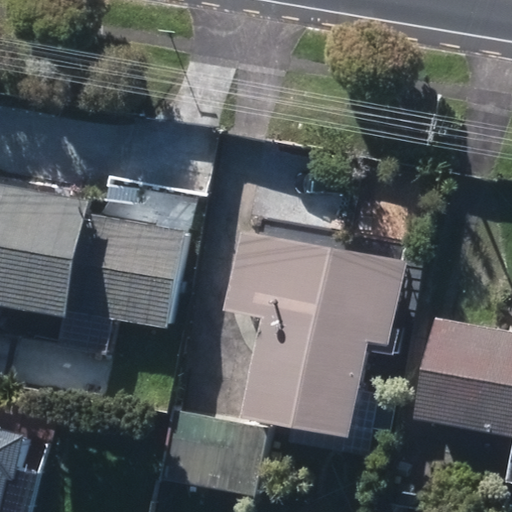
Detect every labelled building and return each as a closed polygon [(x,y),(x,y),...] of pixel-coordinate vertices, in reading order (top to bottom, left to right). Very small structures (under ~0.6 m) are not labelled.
[(0,323),(3,306),(73,318),(73,315),(176,330),(191,233),(93,218),(96,202),(0,186),(0,323)] [(293,445),(350,456),(373,353),(402,359),(408,333),(395,331),(410,263),(295,237),(294,246),(245,235),(227,313),(269,323),(248,416),(298,425),(293,445)] [(511,471),(510,484),(511,484),(511,333),(438,321),(422,420),(511,435),(511,471)] [(166,484),(261,499),(273,429),(177,414),(166,484)] [(34,433),(0,425),(0,511),(8,511),(15,480),(22,481),(34,433)]
